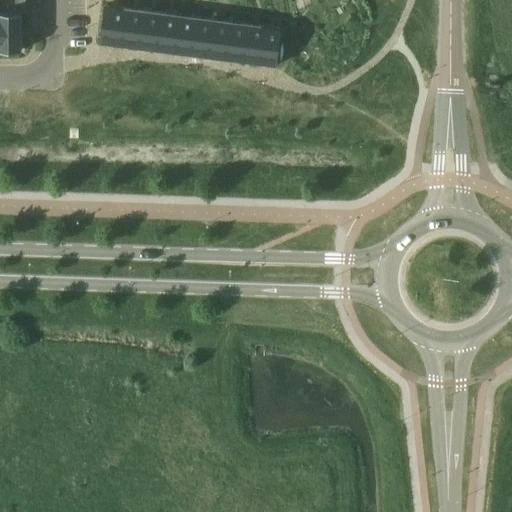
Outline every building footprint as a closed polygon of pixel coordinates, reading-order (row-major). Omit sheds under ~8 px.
[(105,5),(100,42),(118,44),(123,8),(105,5)] [(123,8),(118,44),(136,47),(141,10),(123,8)] [(141,10),(136,47),(153,49),(158,12),(141,10)] [(0,12),(0,49),(21,50),(21,12),(0,12)] [(158,12),(153,49),(170,51),(175,14),(158,12)] [(175,14),(170,51),(187,53),(192,17),(175,14)] [(192,17),(187,53),(205,56),(210,19),(192,17)] [(210,19),(205,56),(222,58),(227,21),(210,19)] [(227,21),(222,58),(239,60),(244,23),(227,21)] [(244,23),(239,60),(257,62),(261,26),(244,23)] [(261,26),(257,62),(275,65),(280,28),(261,26)]
